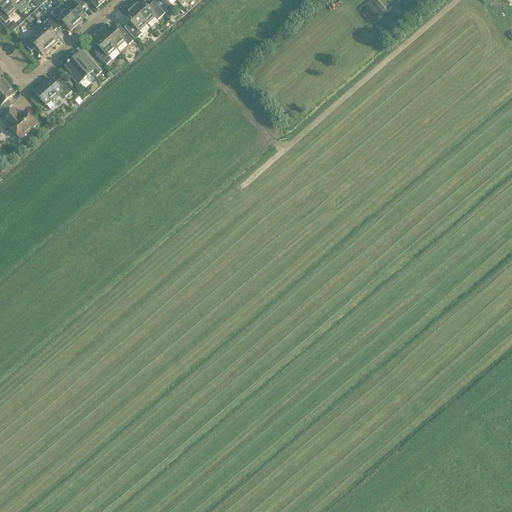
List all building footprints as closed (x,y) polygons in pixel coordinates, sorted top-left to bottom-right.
[(8,18),(17,10),(8,0),(0,0),(0,17),(5,24),(10,19),(8,18)] [(8,0),(17,10),(26,2),(27,4),(31,0),(8,0)] [(86,6),(85,6),(80,0),(75,0),(73,2),(72,1),(64,9),(78,25),(86,17),(81,11),(86,6)] [(96,9),(105,1),(104,0),(80,0),(85,6),(90,2),(96,9)] [(168,3),(171,0),(152,0),(151,1),(153,3),(164,15),(173,7),(168,3)] [(511,0),(484,0),(430,47),(474,97),(511,63),(511,0)] [(164,15),(153,3),(148,8),(141,1),(138,4),(138,3),(132,8),(147,25),(155,18),(158,21),(164,15)] [(78,25),(64,9),(63,9),(60,6),(51,14),(55,18),(51,21),(58,29),(59,30),(64,25),(70,32),(78,25)] [(139,32),(147,25),(132,8),(127,13),(127,14),(124,16),(131,23),(125,29),(135,41),(142,35),(139,32)] [(58,29),(51,21),(49,19),(44,24),(46,26),(38,33),(51,49),(57,43),(56,43),(59,40),(53,33),(58,29)] [(13,22),(6,29),(10,34),(12,32),(18,28),(13,22)] [(103,34),(117,50),(125,42),(128,46),(133,42),(122,29),(118,33),(111,26),(103,34)] [(45,54),(51,49),(38,33),(30,41),(28,38),(22,43),(31,53),(36,48),(42,55),(45,53),(45,54)] [(108,57),(117,50),(103,34),(94,42),(100,49),(95,53),(106,65),(111,61),(108,57)] [(83,51),(65,67),(73,76),(76,73),(83,81),(92,73),(96,77),(101,72),(83,51)] [(0,92),(9,85),(4,80),(3,81),(0,77),(0,92)] [(50,80),(35,93),(46,105),(61,92),(65,98),(72,92),(60,79),(54,85),(50,80)] [(9,85),(0,92),(0,116),(0,117),(12,106),(8,101),(15,95),(12,92),(13,90),(9,85)] [(13,110),(3,119),(10,126),(9,127),(20,140),(37,125),(25,112),(19,117),(13,110)]
